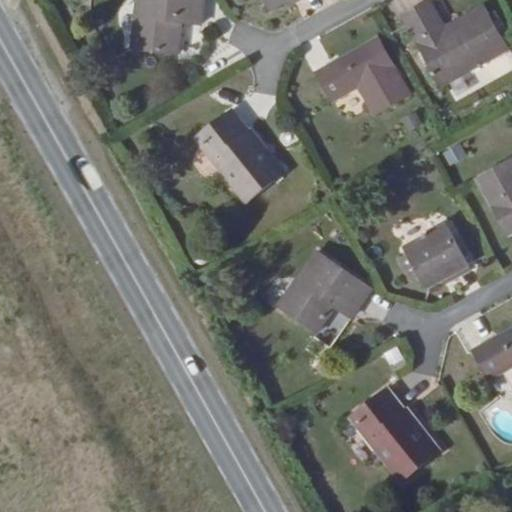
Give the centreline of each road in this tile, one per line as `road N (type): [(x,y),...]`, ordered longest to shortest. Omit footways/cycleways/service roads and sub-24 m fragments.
road 1 (primary): [(262,511),(0,44)]
road 2 (unknown): [(215,19),(259,57),(251,124)]
road 3 (unknown): [(376,310),(433,325),(419,386)]
